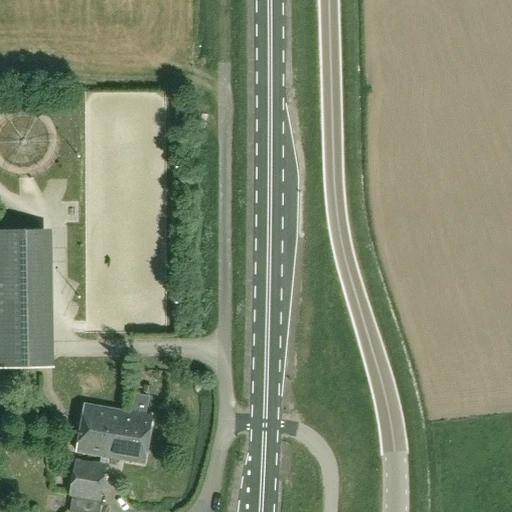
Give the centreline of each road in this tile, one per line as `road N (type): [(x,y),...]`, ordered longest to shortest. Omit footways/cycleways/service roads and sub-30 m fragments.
road 1 (unclassified): [(395,511),(389,420),(335,196),(329,0)]
road 2 (primary): [(265,425),(269,0)]
road 3 (track): [(225,422),(225,0)]
road 4 (unknown): [(224,325),(66,345)]
road 5 (unclassified): [(202,511),(225,422),(265,425)]
road 6 (unclassified): [(265,425),(306,433),(322,450),(330,511)]
